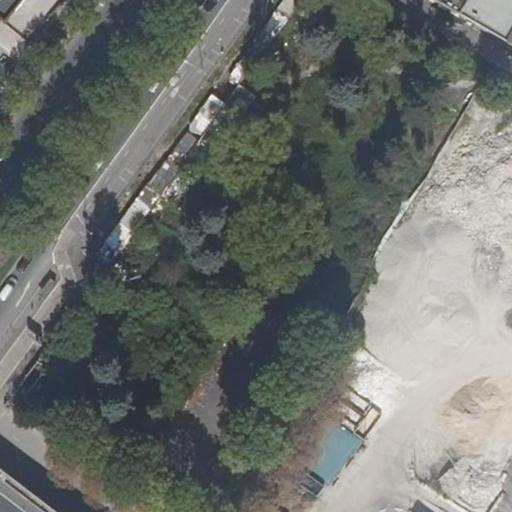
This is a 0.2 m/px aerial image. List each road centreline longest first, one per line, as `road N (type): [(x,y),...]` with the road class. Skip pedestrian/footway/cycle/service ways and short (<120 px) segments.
road 1 (primary): [(0,314),(218,0)]
road 2 (primary): [(146,0),(4,195)]
